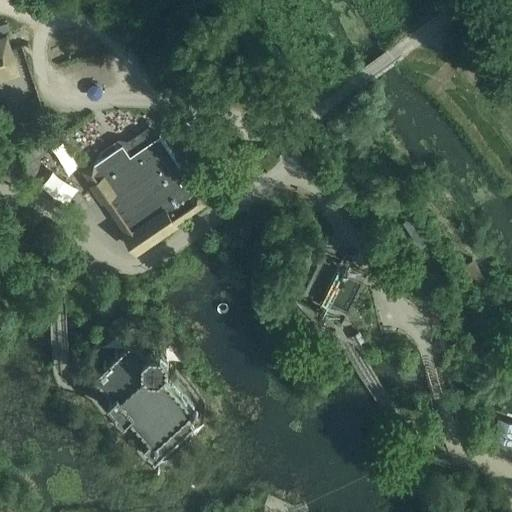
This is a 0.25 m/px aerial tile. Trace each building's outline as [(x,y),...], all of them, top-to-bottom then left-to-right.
[(3,37),(0,38),(0,72),(12,69),(5,45),(3,37)] [(84,169),(105,201),(174,155),(160,133),(130,154),(123,143),(84,169)] [(183,167),(174,155),(105,201),(137,252),(172,229),(168,224),(205,199),(183,167)] [(432,236),(420,220),(410,227),(421,243),(432,236)] [(487,277),(473,257),(462,264),(476,284),(487,277)] [(90,374),(98,374),(99,375),(102,379),(108,385),(103,389),(103,391),(124,414),(129,410),(153,436),(147,441),(145,444),(144,445),(154,457),(170,443),(174,439),(193,421),(184,411),(194,402),(163,368),(166,365),(167,355),(160,347),(150,347),(147,350),(139,341),(133,341),(127,341),(115,352),(110,356),(99,367),(95,366),(90,366),(90,370),(90,374)] [(511,418),(497,414),(493,432),(511,437),(511,418)]
